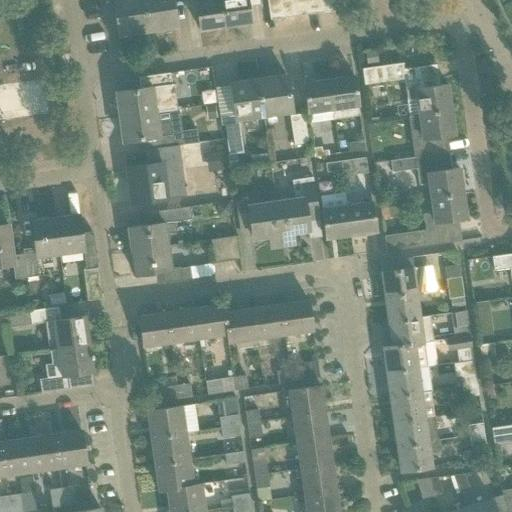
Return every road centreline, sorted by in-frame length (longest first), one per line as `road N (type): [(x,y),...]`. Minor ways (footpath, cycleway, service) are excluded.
road 1 (residential): [(383,31),(80,77)]
road 2 (residential): [(376,511),(340,269)]
road 3 (residential): [(511,234),(498,235),(486,216),(455,19)]
road 4 (residential): [(117,306),(340,269)]
road 5 (residential): [(117,306),(108,292),(94,173)]
road 6 (residential): [(130,511),(113,391)]
